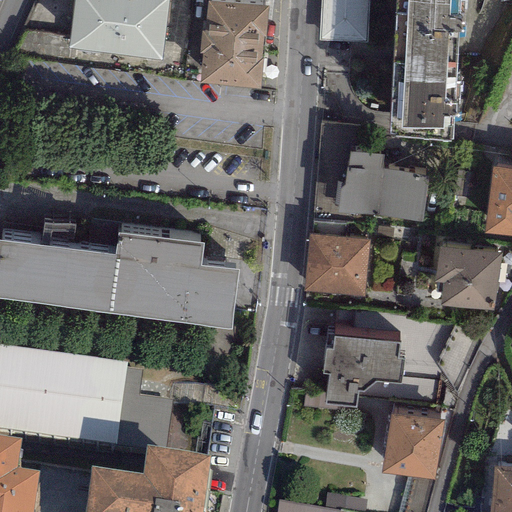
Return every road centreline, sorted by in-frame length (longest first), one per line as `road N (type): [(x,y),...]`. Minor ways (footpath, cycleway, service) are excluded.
road 1 (tertiary): [(293,49),(280,295),(245,511)]
road 2 (unclassified): [(293,49),(333,54),(340,100),(353,112),(511,143)]
road 3 (unclassified): [(435,511),(469,392),(511,316)]
